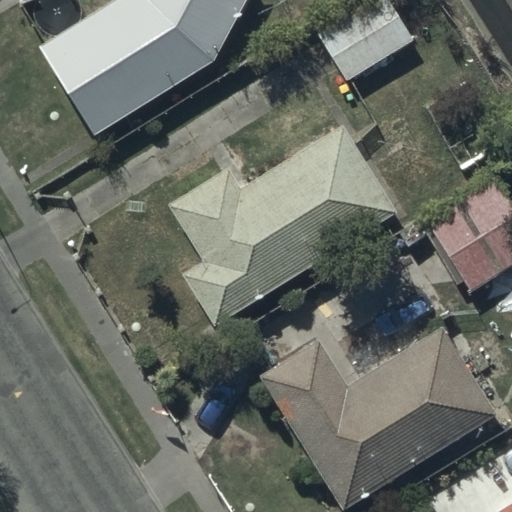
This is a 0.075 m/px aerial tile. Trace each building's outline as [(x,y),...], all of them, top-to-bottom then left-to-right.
[(252,0),(122,0),(40,52),(98,142),(216,67),(252,0)] [(413,44),(385,0),(376,0),(319,36),(349,84),(413,44)] [(511,144),(511,129),(480,75),(427,106),(466,171),(511,144)] [(218,330),(401,215),(346,128),(242,194),(230,175),(172,211),(206,266),(186,279),(218,330)] [(422,220),(468,294),(511,266),(511,210),(491,177),(422,220)] [(319,336),(260,374),(342,511),(494,413),(439,327),(350,384),(319,336)]
